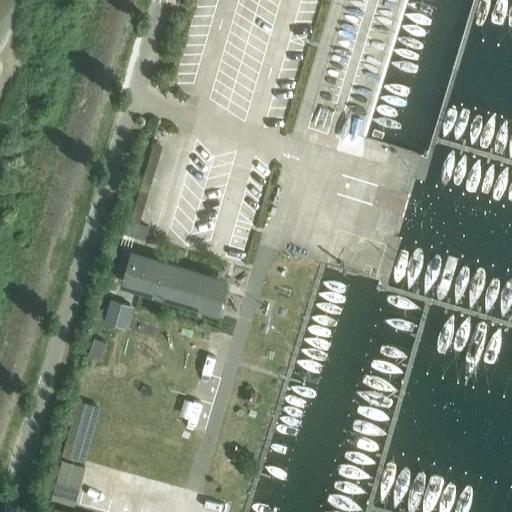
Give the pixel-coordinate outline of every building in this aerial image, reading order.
[(132,254),(124,281),(175,297),(203,305),(211,278),(175,267),(132,254)] [(110,298),(103,321),(123,327),(131,305),(110,298)] [(90,354),(103,358),(108,341),(95,337),(90,354)] [(247,387),(245,388),(243,390),(242,392),(241,394),(242,397),(243,399),(244,400),(246,401),(249,402),(251,401),(253,400),(254,398),(255,396),(255,394),(255,391),(254,390),(252,388),(249,387),(247,387)] [(60,455),(83,462),(101,403),(78,396),(60,455)] [(62,459),(50,498),(73,504),(84,465),(62,459)]
